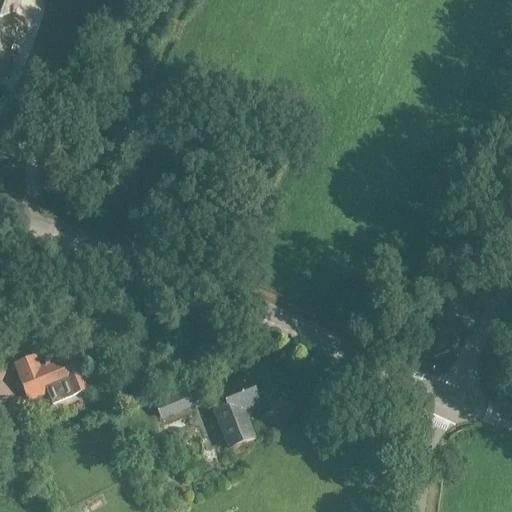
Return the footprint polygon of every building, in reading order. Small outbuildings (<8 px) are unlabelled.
[(3,0),(0,0),(0,76),(7,79),(26,25),(11,20),(17,4),(3,0)] [(307,242),(329,247),(332,236),(309,231),(307,242)] [(73,397),(86,392),(80,377),(82,377),(73,354),(55,361),(56,363),(39,370),(35,358),(15,366),(20,378),(19,379),(28,403),(47,395),(45,391),(67,382),(73,397)] [(227,407),(213,413),(228,452),(255,441),(243,413),(257,408),(248,384),(222,394),(227,407)] [(161,423),(196,409),(188,391),(153,406),(161,423)]
